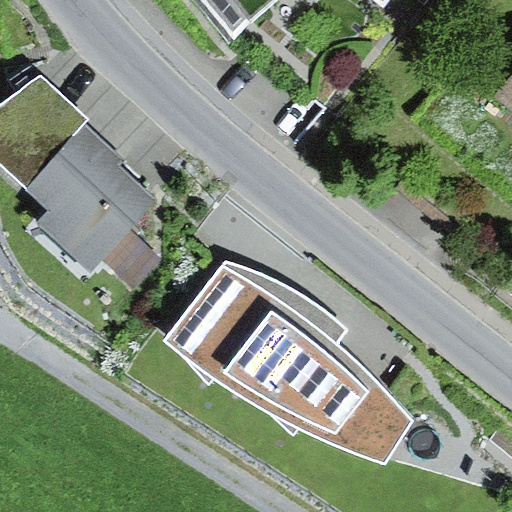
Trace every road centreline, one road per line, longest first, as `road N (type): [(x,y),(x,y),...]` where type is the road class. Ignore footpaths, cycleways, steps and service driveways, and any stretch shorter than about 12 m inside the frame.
road 1 (tertiary): [(73,0),(213,145),(511,374)]
road 2 (track): [(286,511),(0,324)]
